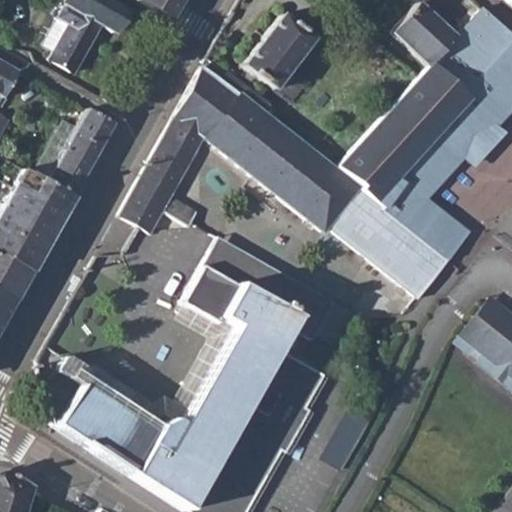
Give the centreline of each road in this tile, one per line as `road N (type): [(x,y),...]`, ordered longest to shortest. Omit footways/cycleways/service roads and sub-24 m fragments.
road 1 (tertiary): [(0,365),(205,0)]
road 2 (residential): [(119,511),(0,434)]
